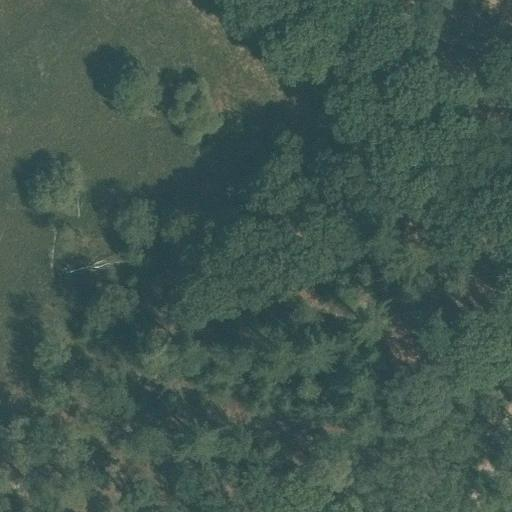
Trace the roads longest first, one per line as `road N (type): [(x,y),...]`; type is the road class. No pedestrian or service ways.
road 1 (unclassified): [(299,0),(511,253)]
road 2 (unclassified): [(310,511),(362,447),(511,344)]
